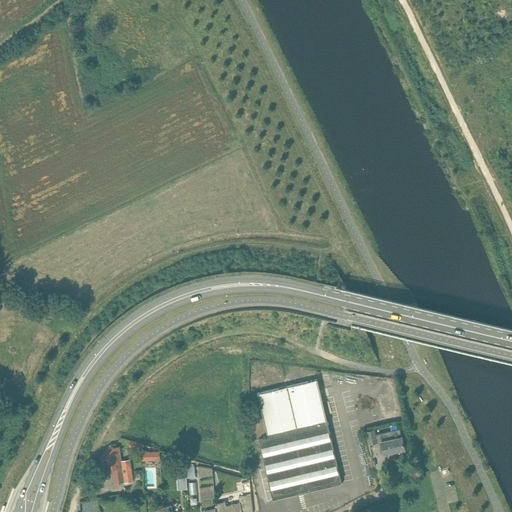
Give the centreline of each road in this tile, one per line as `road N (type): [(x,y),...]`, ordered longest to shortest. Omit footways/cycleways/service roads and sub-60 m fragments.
road 1 (secondary): [(268,285),(237,279),(194,287),(144,309),(107,338),(72,384),(16,511)]
road 2 (secondary): [(35,511),(70,413),(120,341),(169,307),(268,285)]
road 3 (track): [(71,511),(94,447),(131,396),(165,367),(232,335),(314,352)]
road 4 (secondary): [(511,340),(268,285)]
